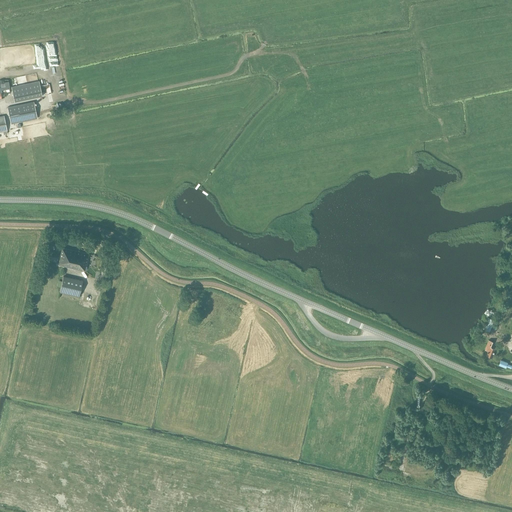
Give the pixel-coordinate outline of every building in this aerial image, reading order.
[(0,86),(0,92),(2,92),(2,90),(10,89),(9,81),(5,82),(5,83),(0,83),(0,84),(0,87),(0,86)] [(11,87),(14,101),(42,96),(39,81),(38,81),(17,85),(11,87)] [(37,115),(34,101),(7,107),(10,120),(11,123),(37,118),(37,115)] [(62,248),(58,265),(85,271),(89,253),(63,247),(62,247),(62,248)] [(102,264),(98,280),(104,282),(107,265),(102,264)] [(60,292),(79,296),(83,281),(63,276),(60,292)] [(482,328),(490,332),(491,330),(495,332),(498,327),(493,325),(496,321),(488,317),(482,328)] [(486,355),(492,357),(496,348),(491,346),(493,341),(489,340),(485,350),(488,351),(486,355)] [(502,351),(499,359),(501,360),(499,365),(506,368),(506,367),(511,368),(511,367),(511,357),(510,357),(511,355),(509,355),(509,354),(502,351)]
